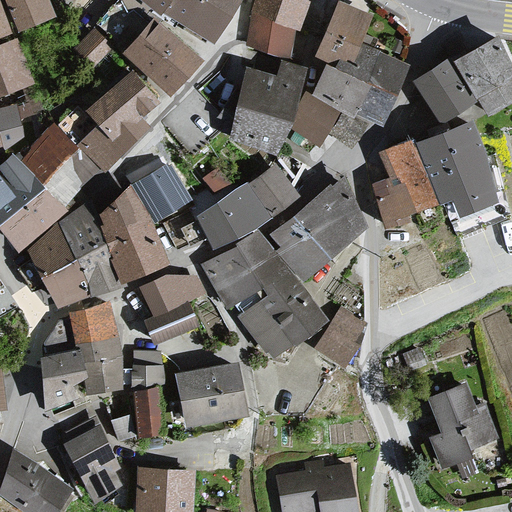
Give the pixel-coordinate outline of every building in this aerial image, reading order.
[(42,0),(0,0),(0,1),(13,33),(50,18),(42,0)] [(144,0),(209,42),(237,0),(144,0)] [(304,2),(298,0),(252,0),(249,17),(294,33),(304,2)] [(340,58),(350,62),(358,44),(363,34),(371,16),(341,2),(330,25),(317,56),(331,62),(337,65),(340,58)] [(0,41),(9,38),(0,15),(0,41)] [(294,33),(249,17),(245,47),(286,60),(294,33)] [(197,60),(152,21),(121,56),(166,95),(197,60)] [(109,51),(83,25),(63,46),(90,71),(109,51)] [(0,97),(28,87),(9,38),(0,41),(0,97)] [(511,98),(511,65),(497,40),(472,54),(459,61),(488,113),(511,98)] [(336,68),(366,82),(379,53),(358,44),(350,62),(340,58),(337,65),(336,67),(336,68)] [(360,107),(357,113),(365,117),(380,124),(407,65),(379,53),(366,82),(370,84),(360,107)] [(428,75),(416,82),(442,122),(473,102),(448,62),(428,75)] [(300,72),(278,65),(274,79),(244,69),(220,144),(272,160),(300,72)] [(316,95),(345,108),(357,113),(360,107),(370,84),(366,82),(336,68),(329,66),(323,80),(316,95)] [(156,104),(123,73),(83,115),(96,128),(78,146),(98,169),(145,126),(139,121),(156,104)] [(337,113),(308,96),(291,126),(320,143),(324,136),(337,113)] [(14,106),(0,108),(0,150),(24,145),(14,106)] [(364,124),(345,112),(332,132),(350,145),(364,124)] [(98,169),(52,123),(16,158),(63,205),(98,169)] [(443,135),(415,145),(436,203),(455,196),(461,213),(498,200),(471,125),(443,135)] [(407,213),(436,203),(415,145),(414,141),(397,147),(383,152),(393,180),(376,186),(390,226),(409,219),(407,213)] [(63,205),(16,158),(0,171),(0,221),(20,251),(63,205)] [(273,166),(195,215),(212,245),(254,226),(293,193),(273,166)] [(167,167),(130,188),(149,222),(187,201),(167,167)] [(282,249),(279,252),(305,278),(365,228),(344,178),(335,185),(273,234),(285,246),(282,249)] [(93,217),(118,285),(163,265),(125,187),(93,217)] [(87,202),(24,251),(52,310),(118,285),(93,217),(87,202)] [(320,317),(261,240),(208,264),(229,302),(270,352),(320,317)] [(161,279),(136,290),(150,320),(182,304),(200,296),(193,280),(161,279)] [(106,303),(66,314),(67,318),(73,348),(85,397),(118,387),(118,353),(106,303)] [(194,329),(182,304),(150,320),(137,324),(148,347),(194,329)] [(366,324),(342,310),(318,348),(343,362),(366,324)] [(38,345),(42,356),(73,348),(67,318),(55,321),(38,345)] [(42,356),(37,357),(37,408),(85,397),(73,348),(42,356)] [(157,357),(128,357),(129,412),(107,420),(114,442),(130,437),(159,436),(157,357)] [(234,362),(171,373),(180,427),(243,416),(234,362)] [(467,385),(430,398),(441,426),(443,433),(431,437),(442,467),(458,461),(463,475),(476,470),(468,447),(496,437),(484,405),(475,408),(467,385)] [(97,419),(57,440),(88,495),(117,480),(111,469),(122,464),(97,419)] [(51,511),(68,488),(8,447),(0,474),(0,497),(21,511),(51,511)] [(351,511),(344,462),(270,474),(276,511),(351,511)] [(186,511),(190,469),(132,465),(128,511),(186,511)]
